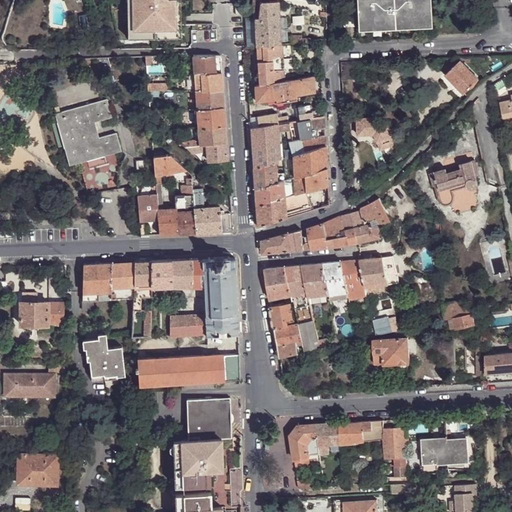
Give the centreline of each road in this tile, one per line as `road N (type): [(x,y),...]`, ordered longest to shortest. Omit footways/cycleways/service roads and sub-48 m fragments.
road 1 (residential): [(338,209),(334,56),(511,42)]
road 2 (residential): [(511,395),(254,409)]
road 3 (residential): [(249,242),(0,252)]
road 4 (residential): [(249,242),(222,11)]
road 5 (residential): [(338,209),(378,192),(511,66)]
road 6 (residential): [(254,409),(249,242)]
